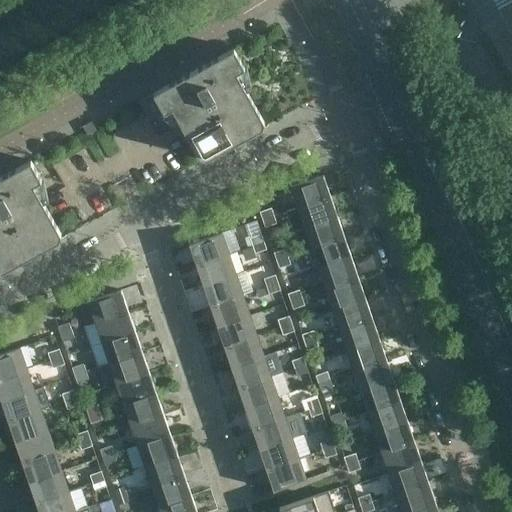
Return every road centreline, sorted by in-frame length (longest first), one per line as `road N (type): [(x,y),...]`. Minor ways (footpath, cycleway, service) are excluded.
road 1 (residential): [(349,119),(479,511)]
road 2 (residential): [(511,374),(393,92)]
road 3 (residential): [(239,511),(145,227)]
road 4 (residential): [(145,227),(349,119)]
road 5 (residential): [(0,303),(145,227)]
